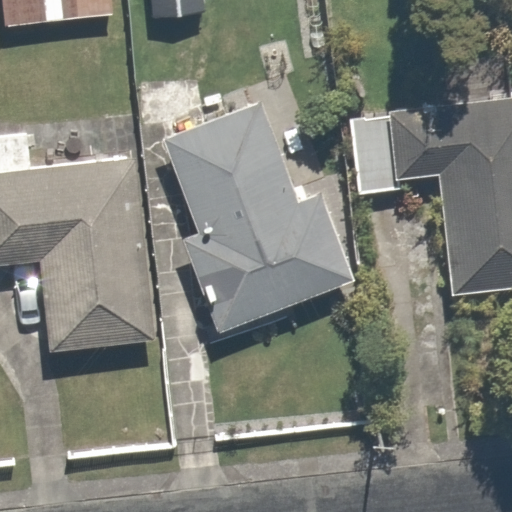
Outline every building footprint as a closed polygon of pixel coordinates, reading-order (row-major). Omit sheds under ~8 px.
[(94,0),(0,0),(0,45),(95,44),(94,0)] [(184,0),(125,0),(127,31),(186,28),(184,0)] [(144,270),(192,363),(351,282),(312,205),(290,216),(232,103),(128,156),(178,253),(144,270)] [(511,296),(511,120),(384,123),(386,203),(438,204),(441,296),(511,296)] [(123,371),(124,191),(0,189),(0,286),(14,286),(13,370),(123,371)]
